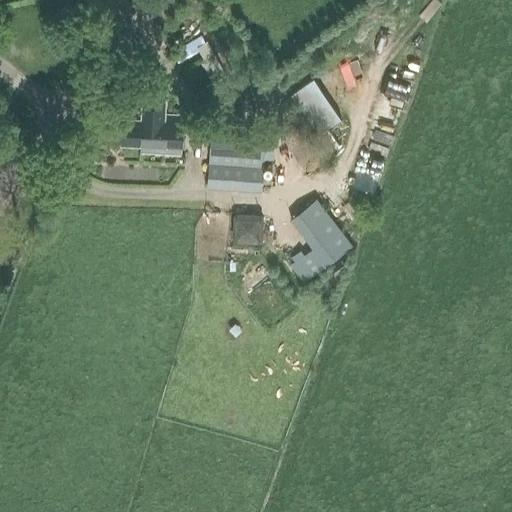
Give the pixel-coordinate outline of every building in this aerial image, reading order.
[(239,96),(227,74),(207,85),(219,107),(239,96)] [(181,153),(183,116),(163,115),(165,94),(143,93),(142,120),(123,119),(121,144),(141,145),(141,151),(181,153)] [(212,110),(207,187),(262,190),(266,127),(242,125),(243,112),(212,110)] [(394,161),(396,140),(372,137),(369,158),(394,161)] [(304,281),(352,245),(317,198),(291,218),(313,247),(308,251),(306,248),(297,255),(299,258),(291,264),(304,281)] [(239,211),(239,242),(268,242),(269,212),(239,211)]
